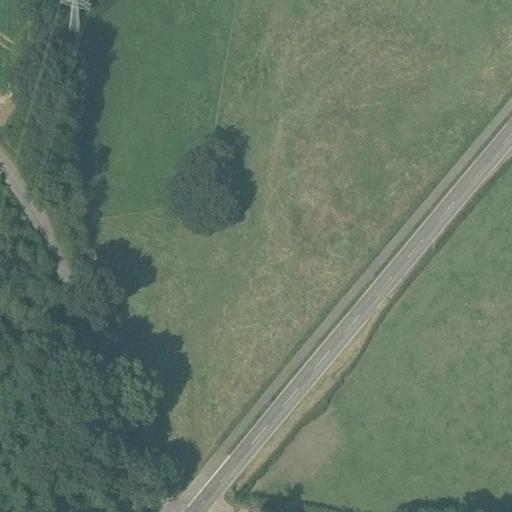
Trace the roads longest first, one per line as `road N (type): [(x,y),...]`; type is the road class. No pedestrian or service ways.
road 1 (tertiary): [(511,133),(192,511)]
road 2 (unclassified): [(191,511),(157,494),(135,465),(78,323),(0,170)]
